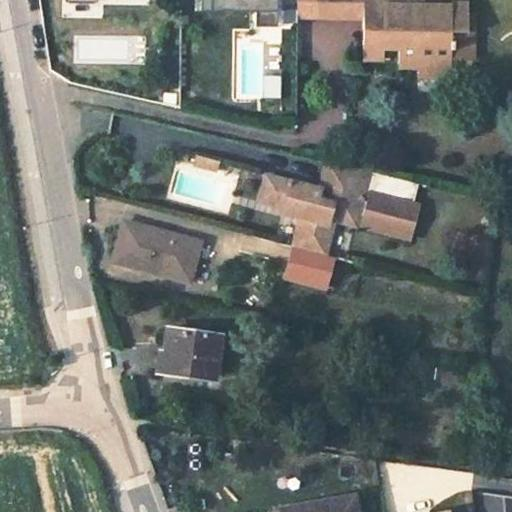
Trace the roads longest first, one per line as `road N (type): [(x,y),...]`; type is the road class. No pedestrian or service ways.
road 1 (residential): [(98,405),(22,0)]
road 2 (unknown): [(38,95),(301,157)]
